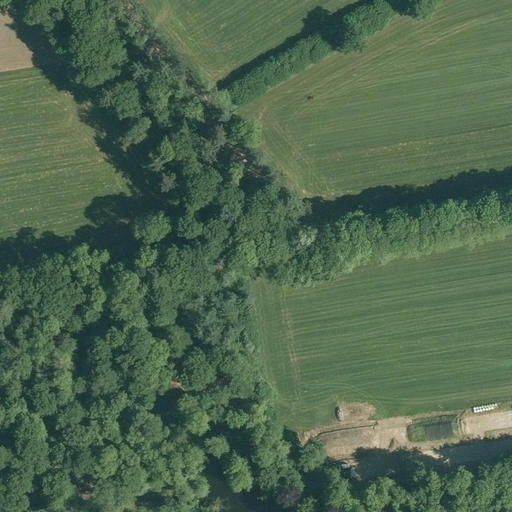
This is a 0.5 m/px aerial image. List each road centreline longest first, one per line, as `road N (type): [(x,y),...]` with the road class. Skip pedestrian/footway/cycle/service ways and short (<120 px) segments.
road 1 (track): [(322,250),(114,0)]
road 2 (track): [(96,285),(292,255)]
road 3 (track): [(322,250),(511,217)]
